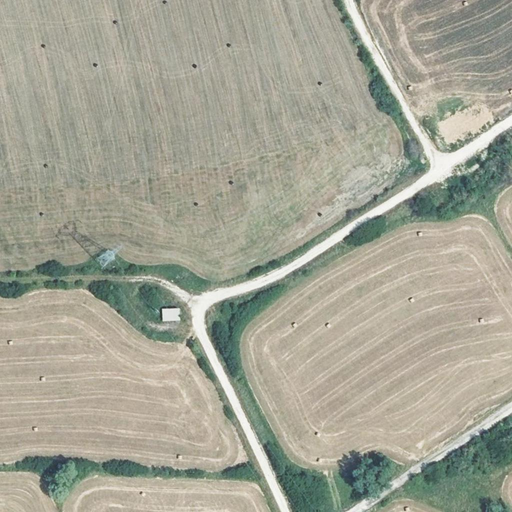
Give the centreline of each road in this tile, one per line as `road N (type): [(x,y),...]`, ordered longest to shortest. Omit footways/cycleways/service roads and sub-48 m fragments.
road 1 (track): [(288,511),(192,306),(264,282),(511,123)]
road 2 (track): [(192,306),(159,281),(0,285)]
road 3 (track): [(445,167),(352,11),(354,0)]
